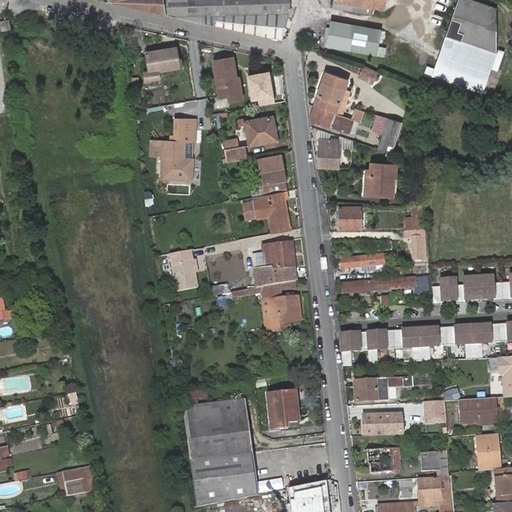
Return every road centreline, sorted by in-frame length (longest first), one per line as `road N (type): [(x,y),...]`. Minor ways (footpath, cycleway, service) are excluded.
road 1 (residential): [(64,0),(282,47),(296,65),(325,319)]
road 2 (residential): [(325,319),(346,511)]
road 3 (residential): [(511,310),(325,319)]
